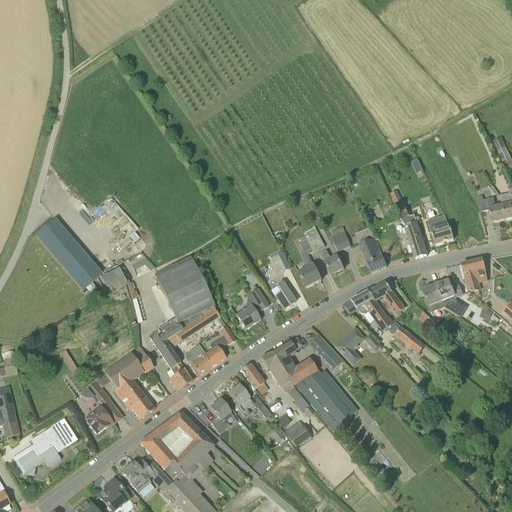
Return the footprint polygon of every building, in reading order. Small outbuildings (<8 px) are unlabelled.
[(511,162),(500,138),(492,143),(505,171),(511,167),(511,162)] [(419,161),(412,163),(416,174),(423,172),(419,161)] [(499,197),(502,207),(505,221),(511,219),(511,189),(508,191),(509,194),(499,197)] [(408,218),(396,191),(389,195),(400,220),(408,218)] [(505,221),(502,207),(496,208),(493,199),(486,201),(486,200),(483,201),(482,197),(476,198),(481,213),(489,211),(492,224),(505,221)] [(427,257),(418,229),(419,229),(417,223),(416,223),(414,216),(408,218),(400,220),(399,220),(404,227),(403,227),(405,233),(407,232),(416,260),(427,257)] [(449,225),(448,225),(445,218),(437,221),(440,228),(430,231),(435,246),(454,240),(449,225)] [(54,221),(35,237),(42,244),(82,292),(101,276),(60,228),(54,221)] [(350,247),(342,228),(331,233),(332,237),(330,238),(337,253),(350,247)] [(313,253),(324,247),(315,229),(304,234),(307,240),(313,253)] [(386,268),(375,240),(374,240),(369,229),(355,235),(360,246),(371,275),(386,268)] [(299,245),(303,252),(305,257),(308,256),(313,253),(307,241),(304,236),(298,240),(300,244),(299,245)] [(279,251),(269,256),(273,264),(277,262),(283,273),(289,270),(279,251)] [(320,255),(331,277),(343,271),(337,258),(331,261),(327,252),(320,255)] [(175,319),(181,333),(214,311),(214,310),(190,258),(153,275),(174,319),(157,331),(152,334),(175,319)] [(461,266),(468,292),(480,290),(479,284),(486,282),(485,274),(486,274),(482,261),(461,266)] [(298,274),(306,289),(321,282),(312,264),(306,267),(307,269),(298,274)] [(121,269),(111,273),(101,278),(106,288),(112,286),(114,291),(126,285),(128,284),(121,269)] [(448,282),(435,287),(444,309),(453,305),(455,301),(454,299),(463,296),(459,287),(451,290),(448,282)] [(137,299),(132,284),(127,285),(132,301),(137,299)] [(385,284),(368,293),(375,304),(383,299),(397,316),(404,310),(392,294),(386,284),(385,285),(385,284)] [(275,298),(283,312),(295,304),(287,291),(286,291),(283,286),(278,289),(281,294),(275,298)] [(444,309),(435,287),(422,292),(429,308),(431,314),(444,309)] [(236,317),(245,332),(260,322),(256,315),(261,312),(261,313),(268,308),(257,291),(248,297),(245,307),(247,310),(236,317)] [(375,304),(368,293),(351,302),(357,311),(357,310),(360,315),(364,315),(369,313),(376,324),(384,318),(374,304),(375,304)] [(488,321),(492,313),(485,311),(483,310),(479,318),(482,319),(488,321)] [(175,337),(179,344),(219,318),(214,311),(175,337)] [(423,314),(420,318),(428,324),(431,319),(423,314)] [(149,338),(153,344),(171,371),(180,365),(165,343),(175,337),(181,333),(175,319),(152,334),(153,336),(149,338)] [(222,338),(227,345),(229,347),(236,342),(226,327),(219,332),(222,338)] [(401,328),(394,338),(418,356),(425,347),(401,328)] [(375,353),(380,349),(369,337),(364,341),(354,330),(335,348),(352,367),(360,360),(352,352),(364,342),(375,353)] [(324,344),(317,337),(309,345),(334,371),(341,364),(342,363),(324,344)] [(219,351),(227,345),(222,338),(208,347),(212,352),(206,356),(203,358),(211,370),(225,360),(219,351)] [(292,389),(293,389),(297,387),(318,374),(310,362),(295,372),(286,357),(301,348),(296,340),(290,345),(272,356),(271,356),(292,389)] [(203,358),(206,356),(199,346),(191,351),(183,357),(190,367),(198,379),(211,370),(203,358)] [(66,365),(71,362),(65,352),(60,355),(66,365)] [(142,372),(135,362),(131,356),(104,374),(116,390),(114,391),(130,412),(131,410),(140,422),(154,411),(130,380),(141,373),(142,372)] [(284,394),(292,389),(271,356),(268,356),(260,360),(267,371),(269,370),(281,389),(284,394)] [(144,357),(135,362),(142,372),(141,373),(143,376),(152,370),(144,357)] [(171,371),(175,377),(169,381),(178,393),(192,383),(180,365),(171,371)] [(247,387),(252,393),(254,396),(256,394),(254,391),(263,385),(249,366),(239,373),(240,374),(241,374),(250,385),(247,387)] [(319,373),(318,374),(297,387),(334,433),(358,412),(325,372),(321,376),(319,373)] [(233,403),(234,402),(236,406),(234,407),(241,415),(253,406),(238,387),(228,395),(233,401),(232,402),(233,403)] [(19,436),(9,392),(8,388),(0,390),(0,428),(3,428),(8,441),(19,436)] [(308,419),(314,414),(294,391),(292,389),(286,394),(294,403),(293,404),(301,414),(302,413),(308,419)] [(94,397),(88,390),(81,396),(82,397),(83,398),(84,398),(84,399),(85,399),(86,399),(87,400),(88,400),(89,400),(90,400),(91,399),(92,399),(93,398),(94,398),(94,397)] [(112,425),(113,426),(122,419),(105,396),(97,401),(102,408),(85,421),(96,436),(112,425)] [(223,420),(230,415),(220,401),(209,410),(216,418),(210,423),(219,436),(226,431),(230,428),(223,420)] [(257,410),(265,420),(270,416),(262,406),(257,410)] [(211,445),(181,415),(140,445),(163,471),(161,473),(172,485),(165,492),(169,496),(174,502),(183,511),(211,511),(198,497),(201,494),(190,482),(202,470),(203,471),(212,461),(206,455),(211,449),(212,448),(212,447),(212,446),(211,445)] [(285,416),(277,422),(283,430),(291,425),(285,416)] [(72,417),(67,420),(70,426),(76,422),(72,417)] [(45,438),(12,460),(23,477),(43,463),(47,470),(61,461),(57,455),(77,442),(64,420),(43,434),(45,438)] [(294,449),(310,438),(302,426),(302,427),(299,422),(284,433),(286,437),(294,449)] [(278,430),(270,437),(276,444),(284,438),(278,430)] [(146,481),(153,476),(142,464),(137,468),(133,464),(122,474),(132,486),(143,477),(146,481)] [(161,473),(151,482),(162,494),(172,485),(161,473)] [(99,498),(110,511),(114,511),(129,500),(113,481),(106,487),(108,490),(99,498)] [(0,511),(11,506),(5,496),(8,495),(1,485),(0,485),(0,511)] [(174,502),(169,496),(166,499),(172,505),(174,502)] [(76,511),(96,511),(88,502),(76,511)]
